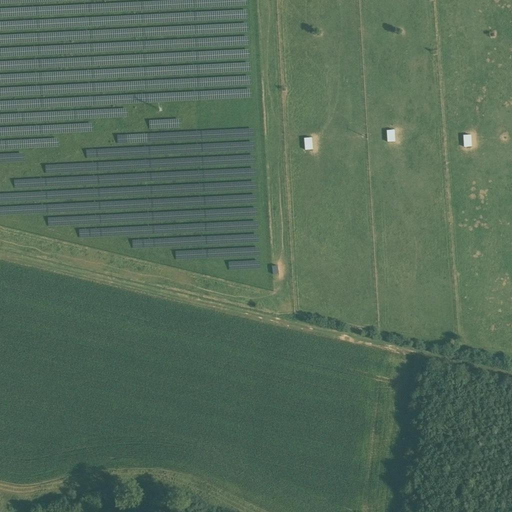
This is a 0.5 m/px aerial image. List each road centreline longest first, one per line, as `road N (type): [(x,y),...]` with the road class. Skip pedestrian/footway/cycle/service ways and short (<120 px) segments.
road 1 (track): [(0,253),(511,377)]
road 2 (track): [(414,354),(399,511)]
